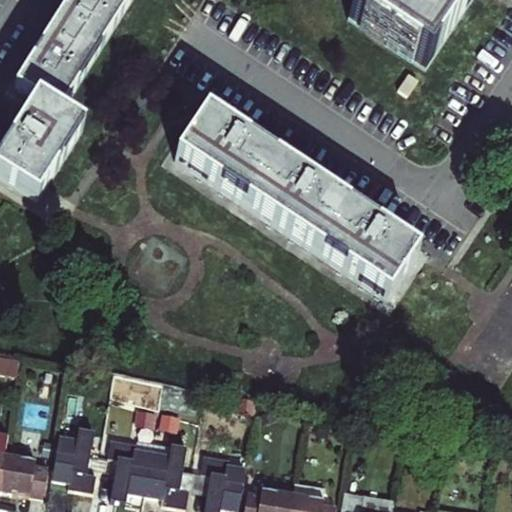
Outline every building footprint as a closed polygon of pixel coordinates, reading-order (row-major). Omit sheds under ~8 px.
[(133,0),(73,0),(36,59),(16,91),(37,104),(59,118),(133,0)] [(292,0),(316,13),(323,0),(292,0)] [(362,0),(348,21),(425,72),(473,1),(472,0),(362,0)] [(59,118),(37,104),(4,154),(0,160),(0,179),(39,204),(84,134),(59,118)] [(228,126),(208,113),(179,159),(392,294),(421,252),(377,223),(302,175),(228,126)] [(23,360),(0,355),(0,372),(21,376),(23,360)] [(174,438),(179,422),(140,410),(135,425),(174,438)] [(275,413),(263,418),(267,427),(279,422),(275,413)] [(82,442),(65,439),(57,478),(74,481),(73,489),(80,490),(98,493),(101,475),(91,474),(99,433),(85,430),(82,442)] [(0,494),(1,495),(7,458),(11,439),(0,437),(0,494)] [(141,446),(116,441),(113,459),(122,460),(114,502),(122,503),(130,505),(132,493),(148,496),(155,456),(140,453),(141,446)] [(174,459),(155,456),(148,496),(166,499),(165,507),(171,508),(190,511),(193,494),(183,492),(191,451),(176,448),(174,459)] [(39,464),(7,458),(1,495),(26,499),(46,502),(51,472),(38,470),(39,464)] [(213,478),(207,511),(223,511),(230,511),(241,511),(248,474),(231,470),(232,463),(207,459),(204,477),(213,478)] [(265,492),(295,497),(297,487),(298,483),(267,478),(265,492)] [(328,493),(297,487),(295,497),(327,503),(328,493)] [(292,511),(295,497),(265,492),(264,497),(249,494),(246,511),(292,511)] [(393,511),(396,503),(346,494),(343,511),(345,511),(393,511)] [(338,511),(326,508),(327,503),(295,497),(292,511),(338,511)]
